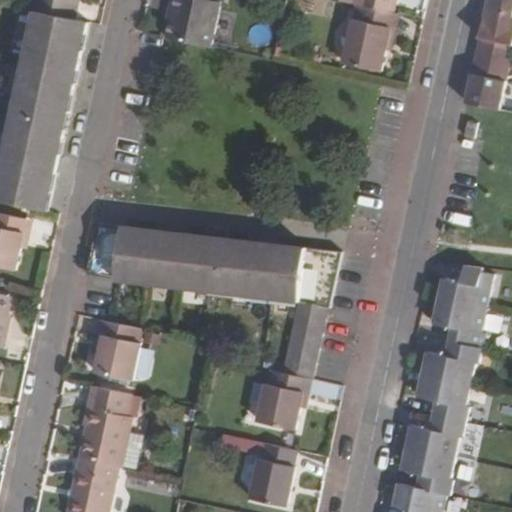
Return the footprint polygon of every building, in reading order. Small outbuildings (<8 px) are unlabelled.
[(39,0),(37,9),(39,9),(79,18),(83,0),(39,0)] [(174,0),(172,9),(177,10),(171,38),(214,47),(225,2),(218,1),(218,0),(174,0)] [(397,0),(341,0),(342,1),(359,4),(361,5),(393,12),(395,13),(397,0)] [(511,0),(489,0),(468,103),(502,111),(511,62),(511,0)] [(346,63),(384,71),(389,49),(393,27),(390,27),(393,12),(361,5),(359,4),(346,63)] [(10,145),(64,157),(93,21),(79,18),(39,9),(10,145)] [(402,14),(395,13),(393,12),(390,27),(393,27),(389,49),(394,50),(402,14)] [(60,174),(64,157),(10,145),(7,162),(60,174)] [(60,174),(7,162),(0,192),(0,200),(52,212),(60,174)] [(29,234),(25,233),(28,220),(0,213),(0,266),(20,271),(26,248),(29,234)] [(31,249),(37,222),(28,220),(25,233),(29,234),(26,248),(31,249)] [(181,235),(100,226),(89,277),(126,285),(169,290),(181,235)] [(346,254),(181,235),(169,290),(300,304),(285,375),(304,379),(322,383),(338,311),(339,311),(346,254)] [(444,283),(440,302),(495,314),(503,277),(484,273),(485,269),(467,267),(462,287),(444,283)] [(12,333),(6,332),(10,315),(14,296),(0,292),(0,346),(8,348),(12,333)] [(495,314),(440,302),(435,320),(454,325),(451,339),(496,350),(499,336),(491,334),(495,314)] [(12,333),(15,316),(10,315),(6,332),(12,333)] [(138,343),(142,329),(110,322),(107,336),(103,335),(95,374),(134,383),(142,343),(138,343)] [(429,350),(423,373),(479,386),(485,361),(493,363),(496,350),(451,339),(447,354),(429,350)] [(301,394),(304,379),(285,375),(272,372),(269,386),(301,394)] [(479,386),(423,373),(418,397),(437,401),(435,414),(479,423),(482,413),(474,411),(479,386)] [(132,416),(137,396),(97,386),(89,424),(91,424),(85,455),(124,464),(126,464),(141,468),(145,448),(152,450),(155,448),(157,439),(155,436),(133,431),(137,417),(132,416)] [(304,394),(301,394),(269,386),(267,386),(259,423),(296,431),(304,394)] [(479,423),(435,414),(432,426),(413,421),(408,444),(464,457),(469,432),(477,434),(479,423)] [(225,448),(255,454),(257,440),(227,435),(225,448)] [(464,457),(408,444),(402,467),(421,471),(418,486),(455,494),(463,496),(466,483),(458,481),(464,457)] [(292,470),(296,455),(266,447),(262,463),(259,463),(250,502),(285,510),(294,471),(292,470)] [(112,511),(124,464),(85,455),(71,511),(112,511)] [(418,486),(399,482),(394,505),(413,509),(412,511),(451,511),(455,494),(418,486)]
